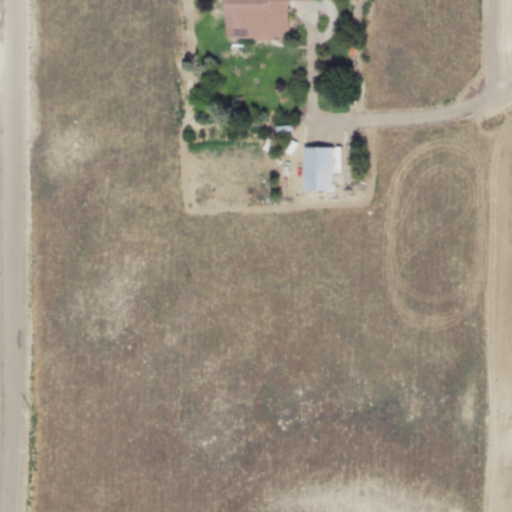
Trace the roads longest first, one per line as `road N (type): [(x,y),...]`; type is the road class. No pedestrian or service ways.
road 1 (residential): [(6,511),(15,0)]
road 2 (residential): [(511,115),(497,139),(494,167),(485,511)]
road 3 (track): [(314,119),(426,118),(511,98)]
road 4 (track): [(314,119),(311,8),(321,3),(334,17),(329,30),(310,39)]
